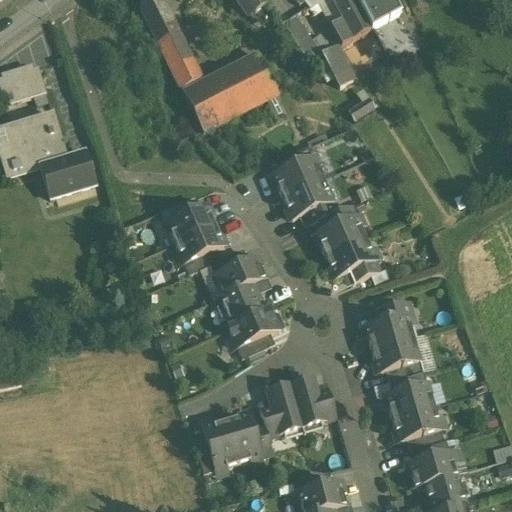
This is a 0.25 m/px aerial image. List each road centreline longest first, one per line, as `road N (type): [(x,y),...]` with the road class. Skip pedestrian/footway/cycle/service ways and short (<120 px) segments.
road 1 (track): [(511,226),(448,267),(511,425)]
road 2 (residential): [(369,511),(321,329)]
road 3 (residential): [(321,329),(226,184)]
road 4 (residential): [(321,329),(237,390),(182,415)]
